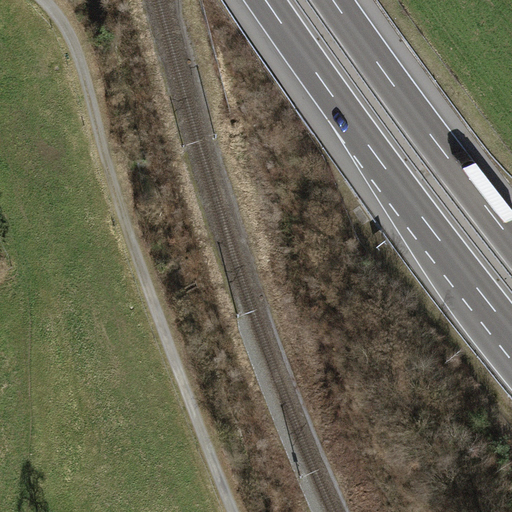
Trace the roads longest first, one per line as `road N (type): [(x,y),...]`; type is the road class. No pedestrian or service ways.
road 1 (track): [(243,511),(56,7),(42,0)]
road 2 (motorway): [(264,0),(511,333)]
road 3 (motorway): [(511,238),(334,0)]
